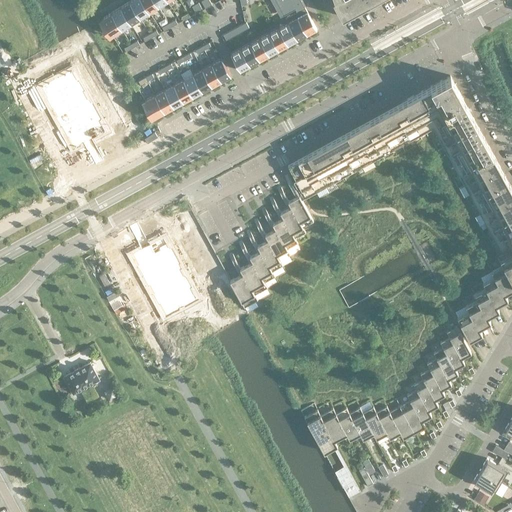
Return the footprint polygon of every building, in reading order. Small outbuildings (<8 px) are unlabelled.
[(131,0),(129,1),(140,18),(149,13),(140,0),(131,0)] [(140,0),(149,13),(158,7),(153,0),(140,0)] [(295,9),(296,12),(304,7),(300,0),(275,0),(283,15),(295,9)] [(333,0),(342,17),(373,0),(333,0)] [(120,7),(131,24),(140,18),(129,1),(120,7)] [(111,13),(121,30),(131,24),(120,7),(111,13)] [(297,17),(306,34),(316,29),(307,11),(304,7),(296,12),(295,13),(297,17)] [(121,30),(111,13),(101,19),(112,36),(121,30)] [(287,22),(297,39),(306,34),(297,17),(295,13),(284,18),(287,22)] [(223,34),(226,40),(248,27),(246,22),(240,25),(223,34)] [(297,39),(287,22),(278,27),(287,45),(297,39)] [(287,45),(278,27),(268,32),(278,50),(287,45)] [(278,50),(268,32),(259,37),(269,55),(278,50)] [(269,55),(259,37),(249,43),(259,60),(269,55)] [(259,60),(249,43),(240,48),(250,65),(259,60)] [(250,65),(240,48),(230,53),(240,71),(250,65)] [(373,54),(376,60),(384,55),(381,49),(373,54)] [(211,64),(221,81),(231,76),(221,58),(211,64)] [(221,81),(211,64),(202,69),(211,86),(221,81)] [(211,86),(202,69),(192,74),(202,91),(211,86)] [(74,70),(44,87),(50,98),(48,99),(54,110),(56,109),(60,117),(59,118),(70,138),(71,137),(77,149),(108,132),(102,121),(104,120),(92,99),(91,100),(87,92),(88,92),(82,80),(81,81),(74,70)] [(202,91),(192,74),(183,79),(192,97),(202,91)] [(300,194),(299,195),(306,208),(307,207),(308,206),(303,198),(305,197),(305,198),(433,128),(468,109),(450,76),(287,164),(295,179),(293,180),(301,194),(300,194)] [(192,97),(183,79),(173,84),(183,102),(192,97)] [(183,102),(173,84),(164,89),(173,107),(183,102)] [(173,107),(164,89),(154,95),(164,112),(173,107)] [(164,112),(154,95),(144,100),(154,118),(164,112)] [(511,189),(468,109),(433,128),(502,254),(498,256),(502,265),(503,264),(511,279),(511,189)] [(165,125),(157,130),(164,140),(172,135),(165,125)] [(5,159),(0,161),(0,162),(4,170),(10,167),(5,159)] [(299,195),(296,196),(288,201),(291,206),(302,227),(313,221),(306,208),(299,195)] [(283,217),(294,238),(295,238),(305,232),(302,227),(291,206),(288,207),(280,212),(283,217)] [(275,228),(287,249),(298,243),(295,238),(294,238),(283,217),(280,218),(273,223),(272,223),(275,228)] [(268,239),(279,260),(290,254),(287,249),(275,228),(273,229),(265,234),(268,239)] [(164,235),(134,252),(140,263),(138,264),(150,284),(151,283),(155,291),(154,292),(160,303),(161,302),(168,313),(198,297),(192,285),(194,285),(187,274),(186,274),(182,267),(183,266),(172,245),(171,246),(164,235)] [(260,250),(271,271),(272,271),(282,265),(279,260),(268,239),(265,240),(257,245),(260,250)] [(252,261),(264,282),(275,276),(272,271),(271,271),(260,250),(257,252),(250,256),(249,256),(252,261)] [(264,282),(252,261),(250,263),(240,268),(243,273),(254,294),(267,287),(264,282)] [(491,271),(507,298),(504,293),(511,288),(511,279),(503,264),(502,265),(491,271)] [(483,282),(498,310),(499,309),(496,304),(507,298),(491,271),(494,276),(483,282)] [(254,294),(243,273),(240,275),(230,280),(244,307),(257,299),(254,294)] [(474,294),(489,321),(490,321),(487,316),(498,310),(483,282),(482,282),(485,288),(474,294)] [(466,305),(481,333),(482,332),(479,327),(489,321),(474,294),(477,299),(466,305)] [(481,333),(466,305),(465,305),(468,311),(457,317),(469,339),(481,333)] [(446,331),(464,363),(461,357),(471,352),(456,326),(446,331)] [(440,342),(457,373),(458,373),(455,368),(464,363),(446,331),(449,337),(440,342)] [(433,352),(451,384),(451,383),(448,378),(457,373),(440,342),(439,342),(442,347),(433,352)] [(427,362),(444,394),(441,389),(451,384),(433,352),(436,357),(427,362)] [(88,357),(93,365),(101,361),(96,353),(88,357)] [(90,362),(64,376),(73,393),(99,379),(90,362)] [(420,373),(437,404),(438,404),(435,399),(444,394),(427,362),(426,363),(429,368),(420,373)] [(101,383),(109,380),(104,365),(95,368),(101,383)] [(437,404),(420,373),(423,378),(413,383),(431,415),(428,409),(437,404)] [(407,394),(424,425),(425,425),(422,420),(431,415),(413,383),(413,384),(416,389),(407,394)] [(104,391),(109,400),(118,395),(113,387),(104,391)] [(414,431),(424,425),(407,394),(409,399),(399,405),(414,431)] [(403,437),(386,405),(376,411),(373,406),(372,406),(390,437),(400,432),(403,437)] [(386,405),(403,437),(414,431),(399,405),(389,410),(386,405)] [(376,438),(359,406),(349,412),(346,407),(363,438),(373,433),(376,438)] [(390,437),(372,406),(362,411),(359,406),(376,438),(386,432),(389,438),(390,437)] [(349,439),(332,407),(320,414),(317,409),(334,440),(346,434),(349,439)] [(362,439),(363,438),(346,407),(335,412),(333,407),(332,407),(349,439),(360,433),(362,439)] [(334,440),(317,409),(304,416),(324,453),(337,446),(334,440)] [(501,482),(508,471),(487,458),(480,469),(497,479),(501,482)] [(382,465),(378,467),(384,477),(388,475),(382,465)] [(366,469),(369,475),(374,472),(371,466),(366,469)] [(359,470),(367,486),(373,483),(364,467),(359,470)] [(495,492),(501,482),(497,479),(480,469),(474,480),(495,492)] [(346,471),(337,476),(342,487),(352,481),(346,471)] [(488,498),(478,492),(474,499),(484,505),(488,498)]
